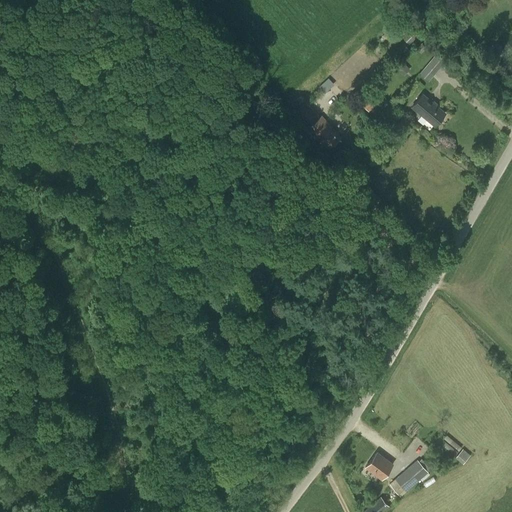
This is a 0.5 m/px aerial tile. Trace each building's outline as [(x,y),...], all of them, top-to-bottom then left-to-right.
[(423,36),(413,26),(402,36),(411,47),(423,36)] [(416,47),(421,53),(426,48),(422,42),(416,47)] [(438,51),(424,67),(434,75),(447,59),(438,51)] [(403,62),(398,68),(404,74),(410,68),(403,62)] [(330,77),(317,90),(331,105),(344,92),(330,77)] [(371,92),(360,102),(368,111),(379,101),(371,92)] [(413,106),(434,125),(444,113),(423,94),(413,106)] [(341,136),(322,116),(320,118),(307,103),(295,113),(309,127),(308,129),(326,149),(328,147),(328,148),(341,136)] [(461,447),(446,434),(443,438),(458,450),(461,447)] [(439,443),(455,455),(458,452),(443,439),(439,443)] [(463,449),(455,457),(463,463),(470,455),(463,449)] [(365,467),(381,479),(393,464),(377,452),(365,467)] [(430,468),(422,459),(419,461),(417,459),(389,484),(400,496),(428,472),(427,471),(430,468)] [(362,511),(382,511),(389,507),(380,497),(362,511)]
